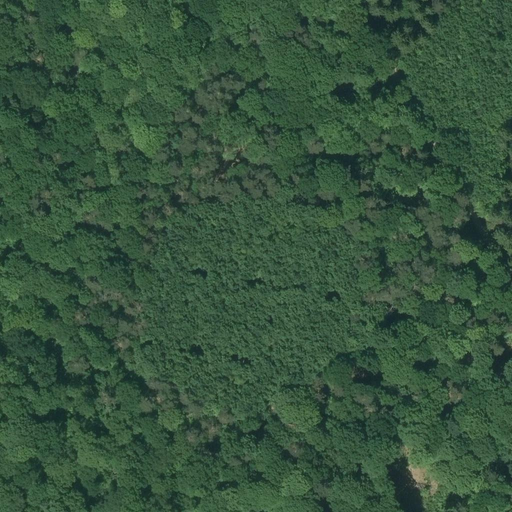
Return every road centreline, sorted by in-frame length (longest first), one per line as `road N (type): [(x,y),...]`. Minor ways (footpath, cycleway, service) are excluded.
road 1 (track): [(0,289),(40,240),(107,121),(207,0)]
road 2 (track): [(511,290),(354,0)]
road 3 (unknown): [(283,511),(422,469),(511,465)]
